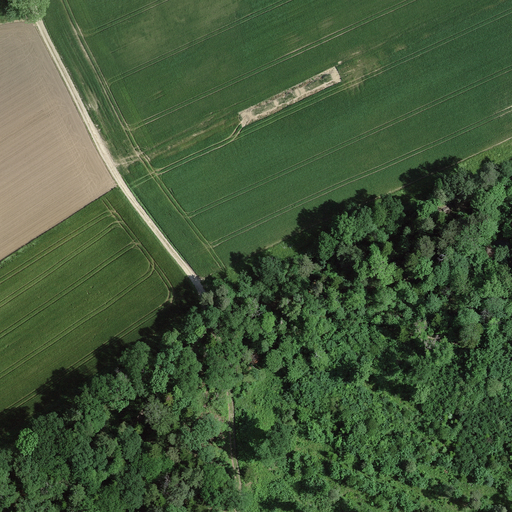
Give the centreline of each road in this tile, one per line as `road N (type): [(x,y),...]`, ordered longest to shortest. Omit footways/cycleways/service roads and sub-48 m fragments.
road 1 (track): [(35,0),(119,174),(203,295),(235,399),(240,511)]
road 2 (track): [(203,295),(281,304),(511,263)]
